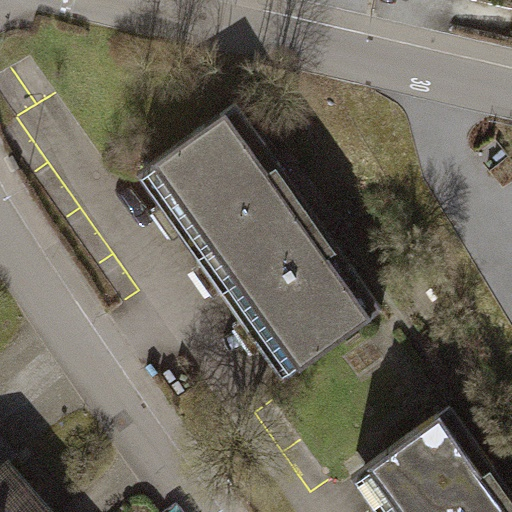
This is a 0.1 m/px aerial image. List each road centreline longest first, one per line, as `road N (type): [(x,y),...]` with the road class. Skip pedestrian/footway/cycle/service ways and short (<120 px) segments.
road 1 (residential): [(103,0),(511,93)]
road 2 (residential): [(195,511),(0,221)]
